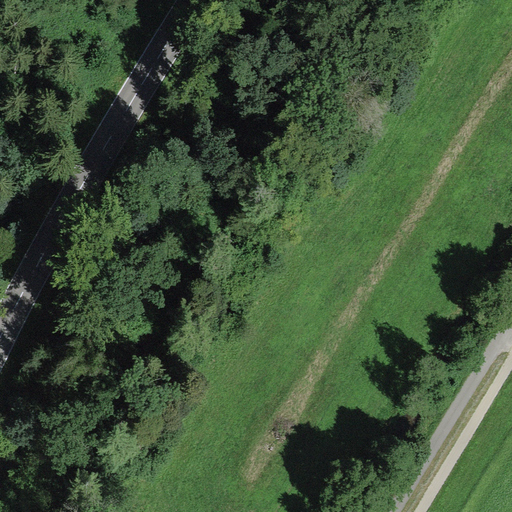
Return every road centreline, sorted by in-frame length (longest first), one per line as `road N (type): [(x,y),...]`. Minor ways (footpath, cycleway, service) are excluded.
road 1 (track): [(55,511),(169,315),(374,0)]
road 2 (tertiary): [(193,0),(0,330)]
road 3 (track): [(511,322),(392,511)]
road 4 (track): [(422,506),(511,359)]
